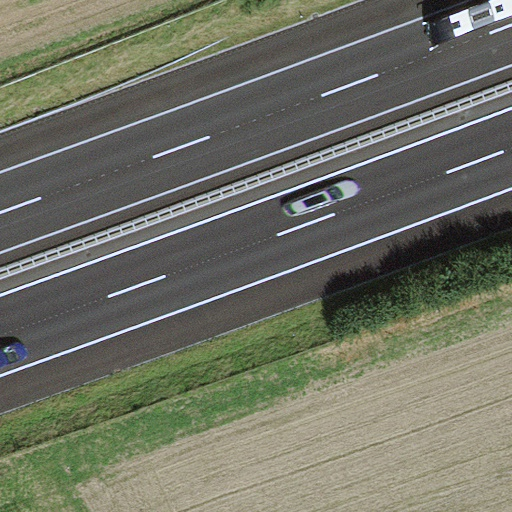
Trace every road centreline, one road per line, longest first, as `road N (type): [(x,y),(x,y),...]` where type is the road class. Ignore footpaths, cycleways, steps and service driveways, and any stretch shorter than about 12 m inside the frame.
road 1 (motorway): [(511,24),(0,212)]
road 2 (motorway): [(0,335),(511,147)]
